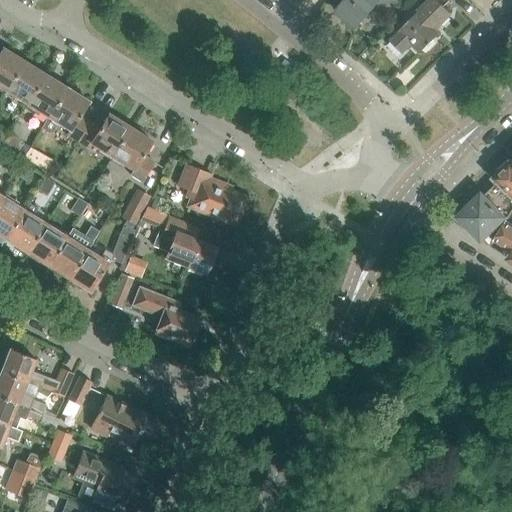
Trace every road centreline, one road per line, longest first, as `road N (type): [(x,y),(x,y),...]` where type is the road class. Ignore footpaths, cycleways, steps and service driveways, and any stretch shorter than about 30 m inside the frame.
road 1 (tertiary): [(265,511),(395,218)]
road 2 (residential): [(58,24),(311,187)]
road 3 (residential): [(219,404),(0,296)]
road 4 (residential): [(219,404),(311,187)]
road 5 (residential): [(394,125),(244,0)]
road 6 (residential): [(394,125),(511,11)]
road 7 (tertiary): [(511,92),(411,195)]
road 8 (residential): [(511,292),(395,218)]
